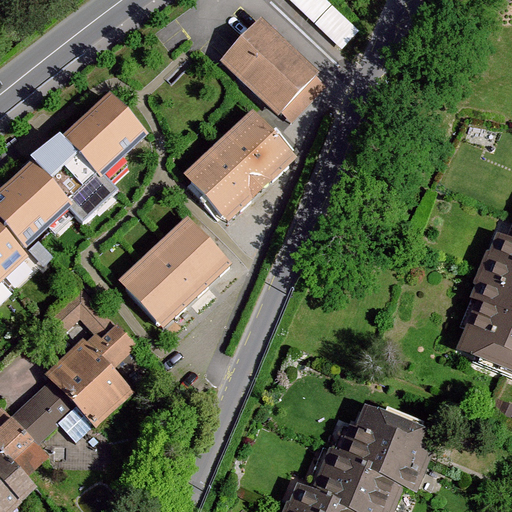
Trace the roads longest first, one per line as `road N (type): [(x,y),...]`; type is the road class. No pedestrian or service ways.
road 1 (residential): [(404,0),(183,511)]
road 2 (tertiary): [(122,0),(0,96)]
